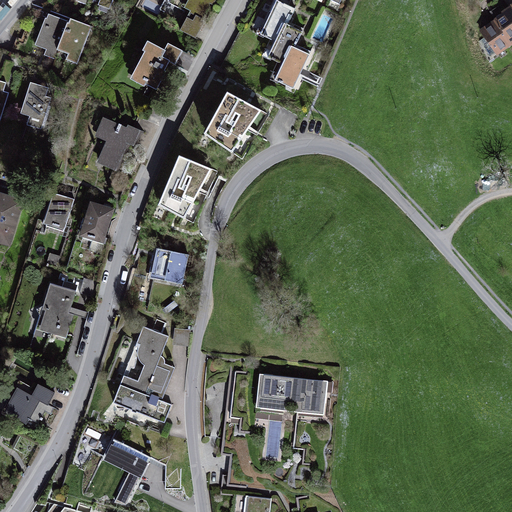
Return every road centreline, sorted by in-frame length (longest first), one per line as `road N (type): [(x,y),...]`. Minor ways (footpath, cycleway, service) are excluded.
road 1 (residential): [(511,323),(362,161),(319,145),(275,153),(232,189),(218,221),(190,412),(204,511)]
road 2 (residential): [(234,0),(126,223),(62,435),(14,511)]
road 3 (track): [(356,0),(295,147)]
